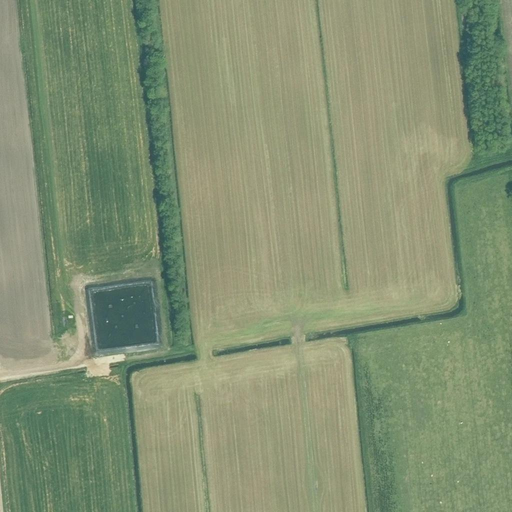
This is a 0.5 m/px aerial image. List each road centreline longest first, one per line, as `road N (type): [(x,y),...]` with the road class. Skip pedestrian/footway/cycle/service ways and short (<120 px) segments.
road 1 (track): [(0,372),(447,305),(436,177),(511,152)]
road 2 (track): [(312,511),(297,331)]
